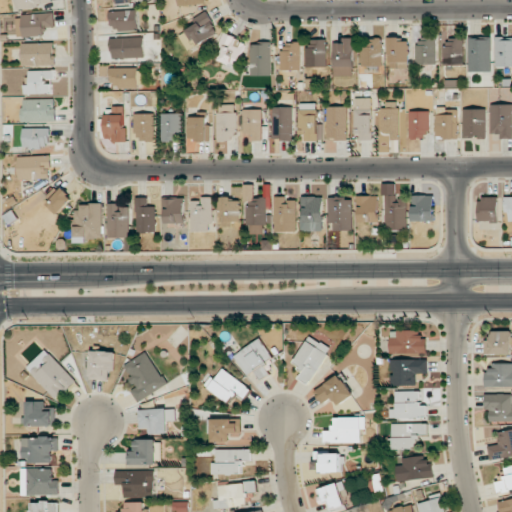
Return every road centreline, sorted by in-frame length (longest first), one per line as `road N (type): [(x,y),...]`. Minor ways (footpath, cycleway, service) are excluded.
road 1 (residential): [(511,168),(104,175),(81,159),(75,0)]
road 2 (secondary): [(0,307),(511,302)]
road 3 (secondary): [(511,273),(0,277)]
road 4 (residential): [(472,511),(460,441),(455,169)]
road 5 (residential): [(511,12),(255,16)]
